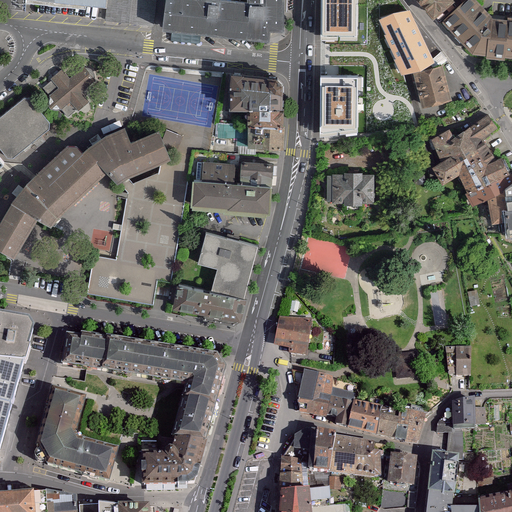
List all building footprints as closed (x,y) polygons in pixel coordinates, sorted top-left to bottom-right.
[(107,8),(107,0),(26,0),(27,2),(107,8)] [(108,0),(107,26),(156,30),(158,0),(108,0)] [(168,0),(166,29),(273,40),(284,32),(285,2),(284,0),(168,0)] [(322,0),(322,41),(357,41),(358,0),(322,0)] [(422,0),(437,17),(456,0),(422,0)] [(476,0),(470,0),(445,22),(465,48),(475,56),(486,57),(496,18),(476,0)] [(408,11),(380,21),(403,76),(434,64),(408,11)] [(511,20),(496,18),(486,57),(506,59),(511,20)] [(57,88),(50,94),(62,108),(69,101),(78,111),(89,101),(82,92),(99,78),(88,65),(73,78),(64,68),(50,80),(57,88)] [(443,65),(413,74),(424,107),(453,98),(443,65)] [(278,79),(231,73),(230,107),(245,107),(282,108),(283,83),(278,79)] [(358,77),(321,77),(320,138),(358,132),(358,77)] [(27,95),(0,116),(0,146),(10,158),(53,123),(27,95)] [(245,107),(244,122),(282,123),(282,108),(245,107)] [(450,132),(439,138),(435,140),(442,159),(436,167),(445,183),(459,175),(473,208),(489,197),(492,223),(506,222),(506,233),(511,232),(511,182),(506,187),(504,176),(511,170),(504,154),(495,157),(482,138),(497,129),(488,115),(454,138),(450,132)] [(244,122),(219,121),(219,135),(247,136),(246,144),(282,145),(282,123),(244,122)] [(16,200),(0,228),(0,247),(18,257),(41,218),(57,224),(108,171),(120,183),(172,155),(161,128),(132,140),(124,126),(85,149),(80,142),(68,145),(28,183),(16,200)] [(205,153),(202,178),(237,182),(240,157),(205,153)] [(240,157),(237,182),(273,186),(276,160),(240,157)] [(374,173),(330,172),(329,204),(373,205),(374,173)] [(196,177),(193,205),(270,214),(273,186),(237,182),(202,178),(196,177)] [(120,260),(95,257),(93,272),(89,293),(155,306),(158,280),(174,282),(185,183),(127,204),(120,260)] [(259,244),(207,230),(197,262),(216,267),(211,291),(243,299),(259,244)] [(211,291),(178,283),(173,307),(206,316),(205,320),(234,326),(240,324),(247,300),(243,299),(211,291)] [(30,322),(0,316),(0,360),(23,365),(29,366),(33,347),(30,346),(34,326),(30,322)] [(289,352),(306,354),(311,318),(280,317),(275,344),(289,347),(289,352)] [(108,337),(71,330),(62,364),(100,373),(108,337)] [(108,337),(100,373),(186,386),(181,402),(214,410),(224,367),(218,355),(108,337)] [(472,346),(446,346),(449,374),(456,373),(457,375),(471,374),(472,346)] [(417,353),(394,356),(398,381),(421,377),(420,371),(417,353)] [(23,365),(0,360),(0,404),(12,408),(23,365)] [(319,373),(304,371),(299,400),(313,402),(314,397),(319,373)] [(335,375),(319,373),(314,397),(334,400),(335,375)] [(83,399),(54,390),(36,448),(47,463),(107,481),(116,450),(80,442),(73,434),(83,399)] [(313,402),(299,400),(297,418),(330,427),(334,400),(314,397),(313,402)] [(462,428),(486,428),(488,409),(476,409),(476,398),(454,404),(453,409),(453,428),(462,428)] [(330,427),(348,430),(352,403),(334,400),(330,427)] [(214,410),(181,402),(173,435),(206,443),(214,410)] [(12,408),(0,404),(0,448),(1,448),(12,408)] [(355,404),(348,430),(378,437),(384,411),(355,404)] [(439,425),(437,454),(460,455),(462,428),(453,428),(453,409),(439,425)] [(384,411),(378,437),(395,441),(402,416),(384,411)] [(402,416),(395,441),(407,442),(409,416),(402,416)] [(423,419),(409,416),(407,442),(417,444),(423,419)] [(297,437),(291,449),(289,458),(303,460),(309,461),(312,432),(297,437)] [(334,437),(317,433),(315,470),(333,473),(334,437)] [(385,448),(334,437),(333,473),(383,479),(385,448)] [(164,454),(140,454),(140,488),(179,487),(193,483),(207,444),(177,438),(171,450),(164,454)] [(437,454),(434,454),(430,493),(457,496),(460,455),(437,454)] [(418,458),(392,455),(390,484),(416,487),(418,458)] [(289,458),(283,458),(282,469),(295,469),(304,469),(303,460),(289,458)] [(295,469),(282,469),(282,491),(295,491),(295,469)] [(295,491),(282,491),(281,511),(313,511),(312,489),(295,491)] [(312,489),(313,511),(351,511),(351,506),(332,507),(332,489),(312,489)] [(457,496),(430,493),(428,511),(456,511),(457,510),(457,496)] [(32,511),(31,495),(0,498),(0,511),(32,511)] [(511,511),(511,497),(482,501),(482,511),(511,511)]
